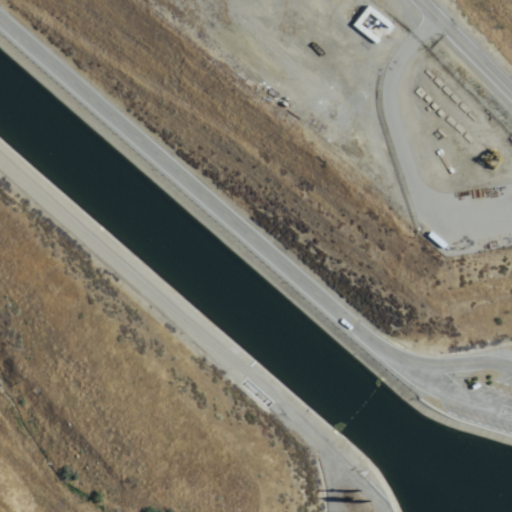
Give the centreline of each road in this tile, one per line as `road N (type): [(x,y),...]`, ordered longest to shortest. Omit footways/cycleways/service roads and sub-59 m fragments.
road 1 (residential): [(511,367),(423,366),(381,348),(0,20)]
road 2 (residential): [(419,0),(511,94)]
